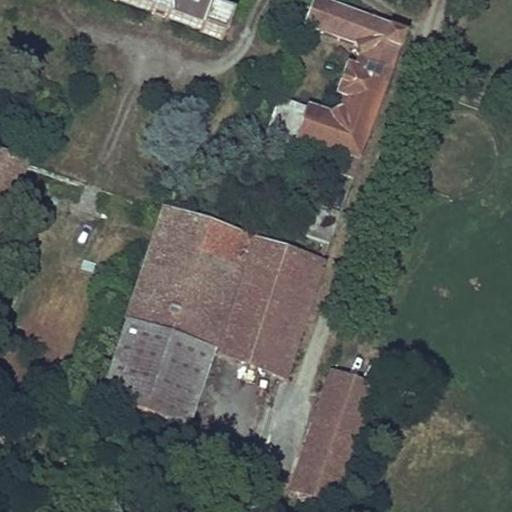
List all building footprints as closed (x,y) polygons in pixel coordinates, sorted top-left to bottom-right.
[(214,0),(108,0),(115,3),(116,0),(200,31),(199,33),(222,41),(232,12),(212,5),(214,0)] [(358,161),(404,35),(314,2),(304,28),(354,47),(360,57),(354,71),(346,68),(336,95),(344,98),(339,113),(328,117),(277,98),(274,105),(266,102),(263,110),(271,113),(265,128),(262,138),(295,151),(299,139),(335,152),(358,161)] [(358,161),(335,152),(322,186),(345,195),(358,161)] [(0,210),(20,163),(0,154),(0,210)] [(345,195),(322,186),(310,218),(314,219),(307,237),(327,245),(345,195)] [(248,239),(162,210),(97,401),(161,423),(183,430),(209,353),(248,239)] [(319,263),(248,239),(209,353),(280,377),(319,263)] [(373,389),(331,374),(290,493),(333,508),(373,389)] [(183,430),(161,423),(155,441),(192,453),(198,435),(183,430)]
